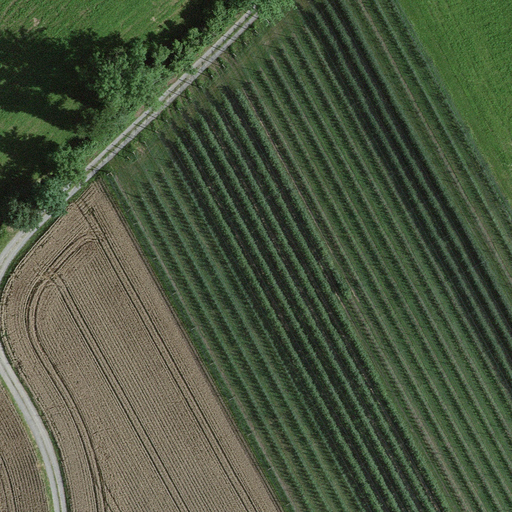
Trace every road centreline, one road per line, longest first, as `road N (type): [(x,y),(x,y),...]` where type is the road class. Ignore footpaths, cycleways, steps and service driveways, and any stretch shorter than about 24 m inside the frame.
road 1 (track): [(263,0),(0,272)]
road 2 (track): [(0,354),(38,417),(64,511)]
